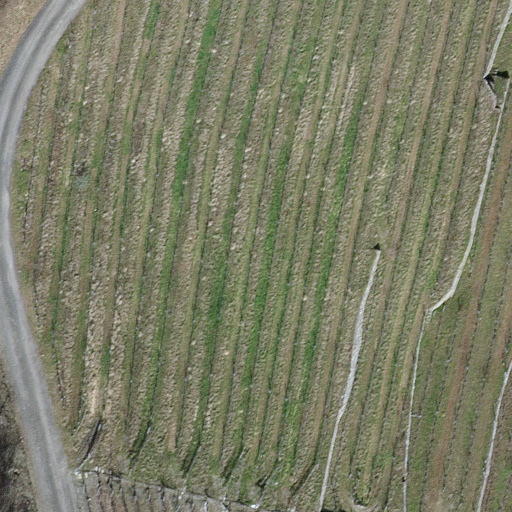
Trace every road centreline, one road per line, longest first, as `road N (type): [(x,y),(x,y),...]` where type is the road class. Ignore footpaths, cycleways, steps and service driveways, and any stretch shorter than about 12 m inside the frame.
road 1 (track): [(0,236),(56,511)]
road 2 (track): [(75,0),(22,78),(0,161)]
